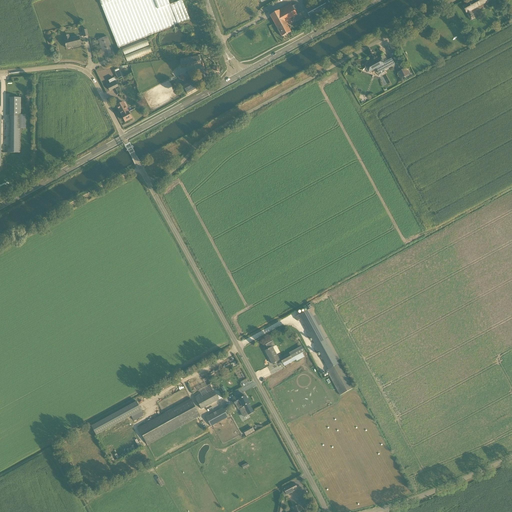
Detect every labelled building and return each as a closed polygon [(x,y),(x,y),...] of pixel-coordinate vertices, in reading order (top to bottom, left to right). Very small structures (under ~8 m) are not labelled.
[(167,0),(99,0),(119,48),(190,20),(182,0),(170,5),(170,4),(167,0)] [(305,8),(306,10),(307,13),(310,17),(327,7),(325,3),(324,0),(309,8),(308,7),(305,8)] [(473,0),(462,6),(469,18),(473,16),(471,11),(491,0),(490,0),(473,0)] [(291,4),(270,15),(282,37),(291,32),(285,22),(297,15),(301,13),(297,4),(293,7),(291,4)] [(81,45),(79,36),(70,38),(69,34),(64,35),(65,39),(64,39),(67,49),(74,47),(81,45)] [(105,59),(114,55),(107,37),(98,40),(105,59)] [(122,49),(127,61),(151,52),(149,45),(147,40),(122,49)] [(368,66),(366,67),(369,71),(376,68),(378,72),(383,70),(383,71),(395,65),(391,59),(388,61),(385,55),(377,59),(378,60),(375,62),(369,65),(368,66)] [(409,74),(407,71),(406,72),(405,69),(398,72),(401,78),(409,74)] [(187,73),(190,79),(196,76),(193,70),(187,73)] [(183,86),(183,85),(183,86),(187,94),(196,89),(192,81),(187,83),(182,75),(178,77),(183,86)] [(117,94),(114,88),(118,87),(115,81),(105,86),(108,92),(111,90),(113,96),(117,94)] [(132,119),(123,102),(117,106),(122,115),(122,116),(125,122),(132,119)] [(10,153),(20,153),(20,127),(25,127),(25,115),(20,115),(10,115),(10,120),(10,153)] [(340,396),(345,393),(352,389),(339,364),(341,363),(310,303),(306,305),(309,310),(295,317),(297,321),(301,319),(309,333),(307,334),(309,339),(311,338),(316,346),(314,348),(317,352),(319,351),(328,370),(327,371),(340,396)] [(273,341),(266,345),(268,350),(265,351),(272,364),(280,360),(273,348),(275,346),(273,341)] [(281,359),(283,363),(292,359),(290,355),(281,359)] [(214,391),(210,393),(207,395),(206,393),(202,395),(201,394),(195,397),(201,409),(219,400),(214,391)] [(238,398),(234,401),(233,401),(235,404),(236,404),(239,409),(243,416),(244,417),(248,415),(253,412),(252,411),(249,404),(250,404),(245,396),(239,400),(238,398)] [(138,428),(147,445),(200,416),(191,399),(138,428)] [(92,426),(96,435),(142,411),(137,402),(92,426)] [(223,408),(206,417),(211,427),(229,418),(223,408)] [(297,489),(294,483),(284,489),(287,495),(297,489)]
